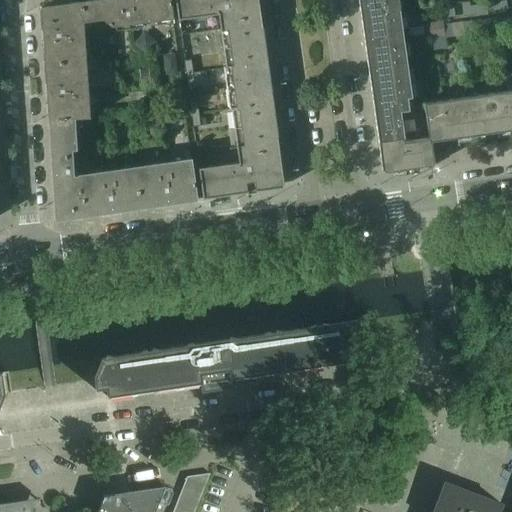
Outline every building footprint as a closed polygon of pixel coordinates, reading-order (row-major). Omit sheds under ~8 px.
[(170,0),(96,0),(80,2),(82,22),(102,20),(111,26),(172,18),(170,0)] [(258,8),(257,0),(174,0),(177,19),(217,14),(258,8)] [(507,9),(505,1),(469,6),(469,2),(461,3),(462,15),(507,9)] [(41,7),(43,35),(45,63),(85,60),(82,22),(80,2),(41,7)] [(401,43),(395,3),(359,8),(364,48),(401,43)] [(266,62),(258,8),(217,14),(225,66),(225,68),(266,62)] [(454,16),(453,9),(440,10),(442,18),(454,16)] [(511,28),(511,15),(462,23),(464,35),(511,28)] [(446,48),(444,38),(452,37),(451,24),(443,25),(442,21),(426,23),(428,38),(430,51),(446,48)] [(406,82),(401,43),(364,48),(370,88),(406,82)] [(85,60),(45,63),(48,121),(73,119),(89,117),(85,60)] [(191,60),(183,61),(185,73),(192,72),(191,60)] [(272,104),(266,62),(225,68),(225,66),(222,67),(228,111),(231,111),(230,109),(272,104)] [(192,72),(185,73),(186,86),(194,85),(192,72)] [(403,137),(400,110),(405,110),(403,98),(409,97),(406,82),(370,88),(377,140),(403,137)] [(510,130),(504,92),(464,97),(470,136),(510,130)] [(470,136),(464,97),(425,103),(430,137),(431,142),(470,136)] [(196,101),(189,102),(190,115),(198,114),(196,101)] [(279,157),(275,131),(272,104),(230,109),(231,111),(238,163),(279,157)] [(198,114),(190,115),(192,127),(200,126),(198,114)] [(73,119),(48,121),(55,220),(84,216),(78,175),(72,176),(71,150),(75,150),(73,119)] [(434,166),(431,147),(430,142),(431,142),(430,137),(404,141),(403,137),(377,140),(381,168),(381,169),(382,170),(382,171),(383,171),(384,172),(385,172),(386,172),(434,166)] [(283,185),(281,171),(279,157),(238,163),(198,168),(202,199),(237,194),(237,193),(254,190),(255,191),(281,188),(280,187),(282,185),(283,185)] [(190,159),(162,163),(135,167),(141,208),(196,200),(190,159)] [(135,167),(107,171),(78,175),(84,216),(141,208),(135,167)] [(102,359),(95,379),(97,392),(107,390),(109,398),(125,396),(124,390),(139,388),(140,394),(171,389),(171,383),(186,381),(187,387),(201,385),(202,393),(235,388),(234,380),(249,378),(248,372),(263,370),(264,376),(295,371),(294,365),(309,363),(310,369),(341,364),(340,358),(349,357),(347,345),(358,343),(354,322),(102,359)] [(475,409),(467,428),(477,433),(485,413),(475,409)] [(187,478),(173,511),(195,511),(210,475),(187,478)] [(498,511),(500,508),(501,506),(445,483),(433,511),(498,511)] [(156,511),(166,488),(104,497),(98,511),(35,511),(40,500),(0,505),(0,511),(156,511)]
